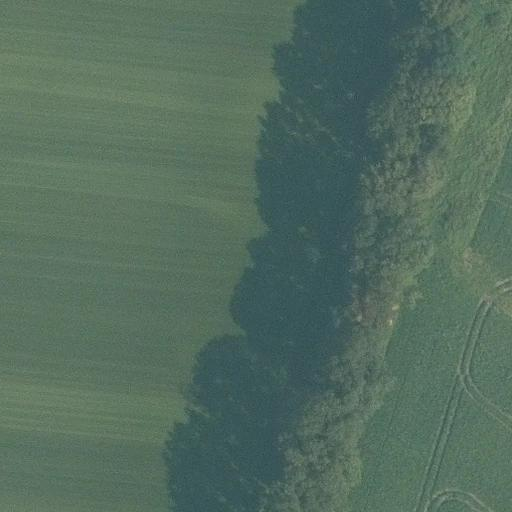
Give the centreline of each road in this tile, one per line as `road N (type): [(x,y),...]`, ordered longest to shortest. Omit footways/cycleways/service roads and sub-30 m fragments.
road 1 (track): [(308,511),(393,211)]
road 2 (track): [(393,211),(454,0)]
road 3 (track): [(393,211),(511,320)]
